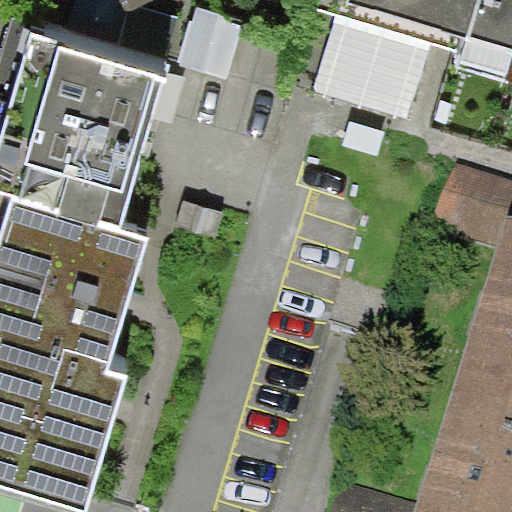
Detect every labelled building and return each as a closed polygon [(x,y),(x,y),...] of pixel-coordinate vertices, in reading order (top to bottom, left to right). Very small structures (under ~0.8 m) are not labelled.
[(339,0),(338,4),(459,39),(470,0),(339,0)] [(511,0),(470,0),(459,39),(511,54),(511,0)] [(168,76),(29,33),(0,127),(0,193),(120,230),(168,76)] [(438,222),(508,241),(511,226),(511,179),(454,164),(438,222)] [(120,230),(0,193),(0,340),(63,360),(66,348),(112,362),(127,315),(150,238),(120,230)] [(511,242),(508,241),(458,406),(511,422),(511,242)] [(0,485),(81,511),(85,511),(92,492),(116,418),(122,398),(128,378),(109,372),(112,362),(66,348),(63,360),(0,340),(0,485)] [(511,511),(511,422),(458,406),(426,511),(511,511)] [(426,511),(343,487),(335,511),(426,511)]
